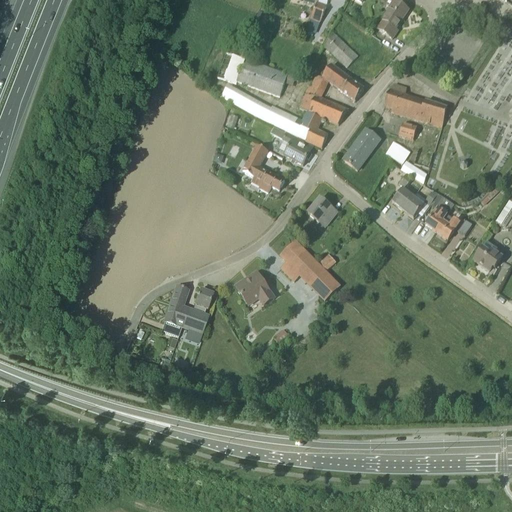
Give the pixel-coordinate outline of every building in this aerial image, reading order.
[(398,32),(393,29),(397,23),(400,25),(409,12),(393,1),(388,9),(390,11),(377,30),(392,41),(398,32)] [(317,3),(316,6),(311,20),(321,23),(327,7),(317,3)] [(508,23),(503,20),(498,28),(503,31),(508,23)] [(347,69),(348,68),(359,58),(332,33),(324,48),(347,69)] [(237,85),(237,84),(246,60),(243,59),(236,57),(227,54),(225,53),(217,78),(230,83),(237,85)] [(288,76),(246,60),(237,84),(279,99),(284,84),(288,76)] [(331,67),(322,79),(329,83),(355,103),(363,91),(331,67)] [(338,127),(349,113),(319,102),(329,83),(322,79),(322,80),(317,77),(311,87),(310,87),(299,109),(306,113),(322,121),(338,127)] [(318,132),(322,121),(306,113),(302,122),(273,107),(272,109),(229,86),(221,99),(220,99),(230,105),(266,124),(287,134),(293,136),(301,140),(322,150),(328,136),(318,132)] [(446,117),(448,111),(449,109),(391,92),(386,108),(393,110),(392,114),(443,130),(446,117)] [(232,116),(228,128),(234,130),(238,118),(232,116)] [(414,143),(414,142),(418,129),(403,125),(399,139),(414,143)] [(311,155),(314,148),(293,136),(287,134),(287,135),(275,128),(271,135),(283,141),(283,142),(284,143),(280,151),(286,154),(283,157),(304,168),(308,160),(309,161),(312,155),(311,155)] [(358,172),(381,142),(367,132),(345,162),(358,172)] [(404,166),(411,154),(394,144),(387,155),(404,166)] [(269,153),(257,146),(242,173),(254,179),(250,183),(268,194),(272,188),(280,192),(285,183),(268,173),(260,169),(269,153)] [(429,170),(435,153),(421,148),(415,165),(429,170)] [(424,186),(428,176),(407,163),(402,172),(424,186)] [(400,186),(406,190),(413,180),(408,176),(400,186)] [(481,203),(485,207),(503,190),(498,186),(481,203)] [(392,205),(403,213),(414,199),(404,191),(392,205)] [(438,196),(433,192),(424,204),(430,208),(431,207),(438,196)] [(436,211),(425,227),(436,234),(437,233),(444,223),(448,217),(448,216),(455,207),(448,202),(439,197),(438,196),(431,207),(436,211)] [(413,221),(425,207),(414,199),(403,213),(413,221)] [(498,222),(505,226),(511,210),(511,201),(508,200),(498,222)] [(325,229),(338,214),(332,210),(330,211),(319,202),(308,215),(325,229)] [(437,233),(436,234),(448,243),(461,225),(455,220),(454,220),(450,226),(449,227),(444,223),(437,233)] [(466,222),(458,233),(465,237),(472,226),(466,222)] [(301,278),(327,304),(342,289),(297,243),(281,258),(288,264),(282,270),(296,283),(301,278)] [(493,252),(490,255),(483,251),(475,263),(490,273),(494,268),(496,270),(503,259),(493,252)] [(327,273),(337,264),(329,256),(319,265),(327,273)] [(244,283),(236,288),(249,307),(260,300),(265,307),(276,300),(260,276),(246,285),(244,283)] [(163,325),(182,332),(190,311),(185,309),(190,294),(176,288),(163,325)] [(200,292),(192,312),(190,311),(182,332),(201,339),(209,318),(205,317),(207,313),(210,314),(216,298),(200,292)]
